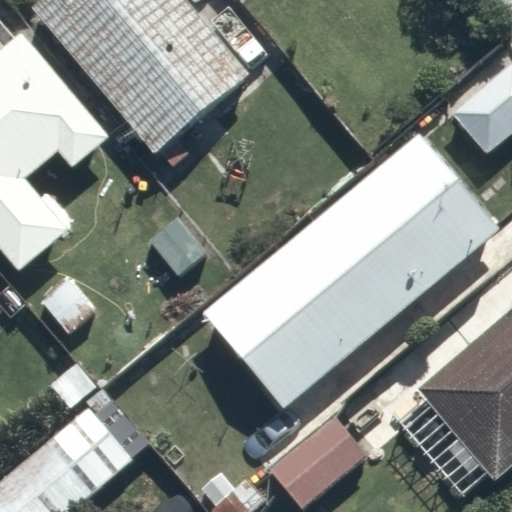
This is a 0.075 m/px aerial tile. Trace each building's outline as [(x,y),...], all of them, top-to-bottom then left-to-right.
[(54,0),(35,17),(159,161),(163,158),(176,173),(192,160),(180,145),(255,82),(184,0),(54,0)] [(511,0),(486,0),(511,30),(511,0)] [(77,176),(115,143),(28,40),(0,63),(0,250),(25,280),(74,238),(31,187),(62,159),(77,176)] [(511,142),(511,74),(457,119),(491,160),(511,142)] [(288,418),(503,236),(423,141),(206,320),(288,418)] [(150,228),(166,213),(150,196),(134,210),(150,228)] [(212,257),(182,222),(153,246),(183,281),(212,257)] [(100,315),(72,282),(45,304),(73,338),(100,315)] [(511,320),(421,397),(460,443),(452,449),(470,471),(478,464),(500,489),(511,478),(511,320)] [(121,345),(99,322),(76,343),(98,366),(121,345)] [(338,423),(274,477),(304,511),(311,511),(371,462),(338,423)] [(0,511),(81,511),(98,498),(53,446),(0,489),(0,511)]
